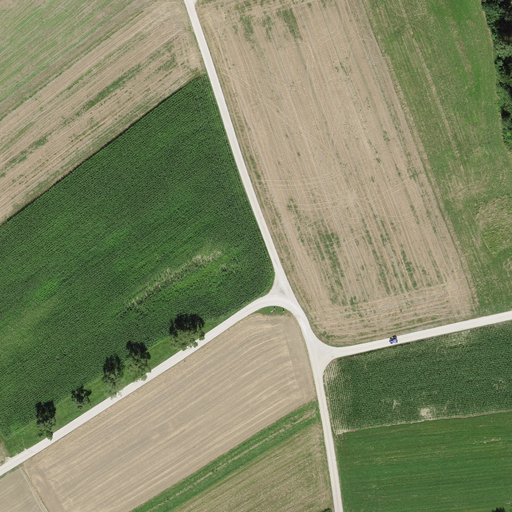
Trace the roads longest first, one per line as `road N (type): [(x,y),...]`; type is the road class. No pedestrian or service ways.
road 1 (track): [(0,469),(284,289)]
road 2 (track): [(185,0),(284,289)]
road 3 (track): [(511,314),(312,356)]
road 4 (track): [(312,356),(338,511)]
